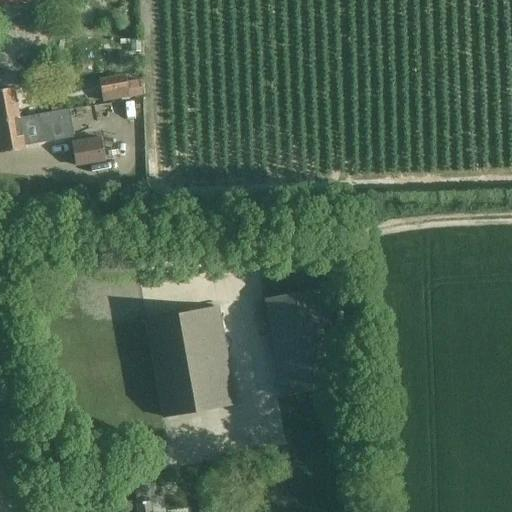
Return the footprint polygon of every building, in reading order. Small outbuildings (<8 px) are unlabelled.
[(13,87),(0,89),(0,120),(18,118),(13,87)] [(45,101),(31,103),(32,115),(32,116),(47,114),(45,101)] [(131,140),(141,138),(136,109),(126,111),(131,140)] [(18,118),(0,120),(0,152),(23,149),(22,144),(72,136),(68,110),(47,114),(32,116),(32,115),(18,118)] [(71,143),(75,166),(101,161),(97,138),(71,143)] [(269,319),(283,396),(340,386),(323,289),(266,299),(266,303),(269,319)] [(269,319),(266,303),(259,304),(262,321),(269,319)] [(217,307),(146,319),(162,416),(234,404),(217,307)] [(134,511),(148,511),(148,499),(134,501),(134,511)]
